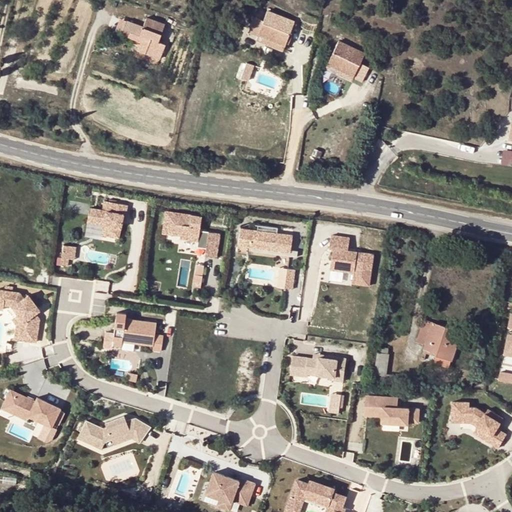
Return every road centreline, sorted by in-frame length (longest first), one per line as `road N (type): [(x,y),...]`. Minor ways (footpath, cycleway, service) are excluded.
road 1 (secondary): [(511,235),(0,143)]
road 2 (residential): [(495,481),(454,493),(401,491),(288,453),(258,433)]
road 3 (residential): [(258,433),(87,382),(67,360),(59,328)]
road 4 (residential): [(258,433),(280,334),(236,318)]
